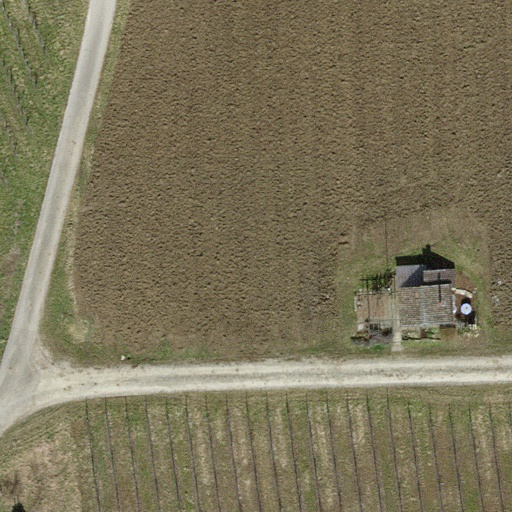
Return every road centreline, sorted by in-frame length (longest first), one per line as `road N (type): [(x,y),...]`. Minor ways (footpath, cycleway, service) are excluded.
road 1 (track): [(511,354),(22,377)]
road 2 (track): [(0,406),(22,377),(93,0)]
